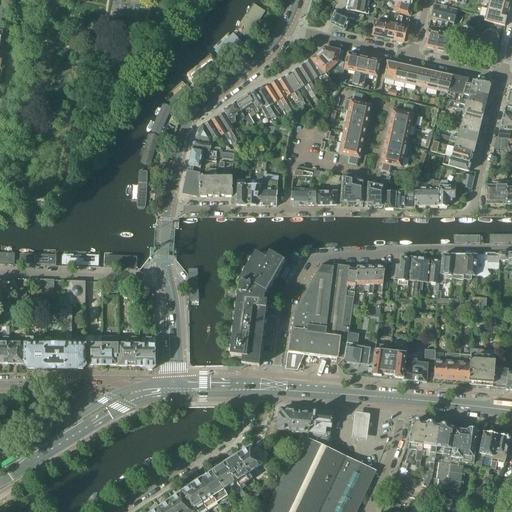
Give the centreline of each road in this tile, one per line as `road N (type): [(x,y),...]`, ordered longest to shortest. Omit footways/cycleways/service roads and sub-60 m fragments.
road 1 (residential): [(274,390),(284,299),(312,257),(511,248)]
road 2 (residential): [(401,214),(169,209)]
road 3 (tertiary): [(169,209),(186,127),(283,28)]
road 4 (residential): [(110,511),(221,439),(245,388)]
road 5 (residential): [(168,277),(0,273)]
road 6 (tertiary): [(0,474),(135,393)]
road 7 (residential): [(474,213),(503,78)]
road 8 (residential): [(0,381),(121,385),(135,393)]
road 9 (residential): [(414,58),(283,28)]
road 10 (tertiary): [(274,390),(408,400)]
